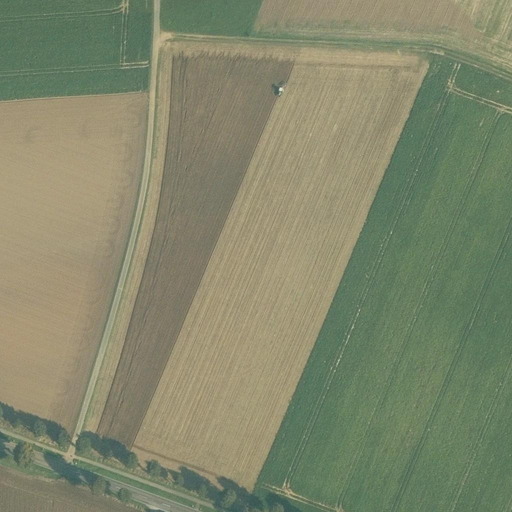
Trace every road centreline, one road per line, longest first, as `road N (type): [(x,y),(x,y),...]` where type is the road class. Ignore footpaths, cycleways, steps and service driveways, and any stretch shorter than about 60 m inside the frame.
road 1 (unclassified): [(156,0),(137,224),(65,469)]
road 2 (secondary): [(181,511),(65,469)]
